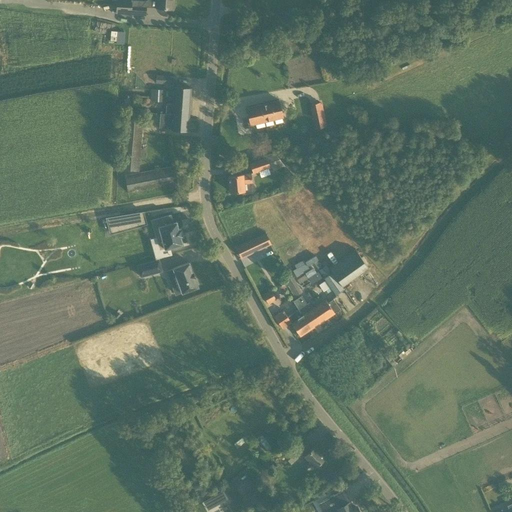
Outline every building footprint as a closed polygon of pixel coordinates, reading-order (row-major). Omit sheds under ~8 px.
[(146,6),(132,5),(132,0),(116,0),(117,0),(111,0),(111,5),(116,6),(116,13),(145,15),(146,6)] [(147,0),(147,7),(155,8),(163,8),(173,9),(173,0),(147,0)] [(126,42),(127,30),(112,30),(111,42),(126,42)] [(164,76),(156,76),(156,83),(176,85),(177,77),(164,76)] [(165,114),(189,116),(191,88),(181,87),(174,87),(173,104),(166,104),(165,114)] [(166,90),(150,90),(149,101),(165,101),(166,90)] [(260,123),(282,118),(278,100),(256,106),(246,108),(251,125),(260,123)] [(309,105),(314,129),(325,127),(325,124),(326,124),(322,104),(320,104),(320,102),(309,105)] [(189,116),(165,114),(160,114),(159,128),(171,129),(171,130),(188,131),(189,116)] [(140,148),(142,121),(125,120),(121,169),(138,171),(139,158),(145,159),(146,148),(140,148)] [(275,155),(250,164),(253,174),(270,168),(270,167),(271,167),(273,172),(285,167),(275,155)] [(167,185),(177,183),(174,166),(164,168),(124,175),(127,192),(167,185)] [(230,192),(240,191),(243,191),(244,193),(252,192),(254,190),(253,184),(251,183),(252,183),(251,174),(238,175),(229,176),(230,192)] [(166,208),(151,210),(152,218),(167,215),(166,208)] [(145,210),(108,216),(110,231),(147,226),(145,210)] [(157,237),(159,237),(162,236),(165,248),(183,244),(181,237),(184,236),(182,229),(179,229),(177,222),(173,223),(172,215),(153,220),(157,237)] [(244,245),(236,248),(241,257),(248,254),(250,253),(259,249),(263,247),(270,244),(268,239),(266,234),(259,238),(255,240),(246,244),(244,245)] [(329,268),(336,278),(342,286),(368,268),(362,259),(354,249),(329,268)] [(307,259),(292,268),(297,276),(312,267),(307,259)] [(137,265),(140,277),(162,271),(158,260),(137,265)] [(173,269),(167,271),(170,279),(176,277),(182,293),(198,287),(194,277),(195,277),(193,272),(192,272),(189,262),(173,268),(173,269)] [(307,273),(312,283),(319,279),(313,269),(307,273)] [(293,277),(285,281),(287,284),(294,297),(302,292),(293,277)] [(327,281),(321,285),(325,290),(331,286),(327,281)] [(271,291),(263,295),(268,304),(276,300),(271,291)] [(297,309),(310,329),(340,309),(333,298),(327,302),(325,299),(312,308),(308,302),(297,309)] [(300,336),(310,329),(297,309),(287,317),(283,311),(274,317),(282,329),(291,323),(300,336)] [(143,399),(153,394),(150,387),(139,392),(143,399)] [(284,457),(291,465),(303,454),(296,446),(284,457)] [(314,467),(317,465),(324,458),(314,447),(307,454),(304,456),(309,461),(304,465),(309,471),(314,467)] [(223,491),(213,496),(218,504),(227,499),(225,495),(223,491)] [(317,503),(330,496),(328,492),(315,500),(317,503)] [(333,495),(322,501),(328,511),(329,511),(333,510),(334,511),(358,511),(355,506),(350,508),(348,505),(349,504),(347,501),(339,506),(333,495)]
